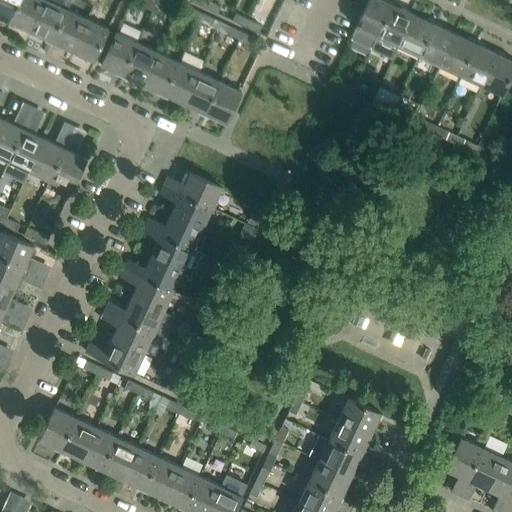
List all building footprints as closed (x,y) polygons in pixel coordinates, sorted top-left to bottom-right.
[(0,0),(0,16),(9,21),(19,0),(0,0)] [(30,31),(44,0),(19,0),(9,21),(30,31)] [(51,41),(66,8),(48,0),(44,0),(30,31),(51,41)] [(221,6),(207,0),(204,7),(217,14),(221,6)] [(377,36),(392,3),(385,0),(367,0),(350,37),(372,47),(377,36)] [(398,46),(413,13),(392,3),(377,36),(398,46)] [(198,20),(201,13),(189,7),(185,14),(198,20)] [(71,50),(87,18),(66,8),(51,41),(71,50)] [(211,27),(215,19),(201,13),(198,20),(211,27)] [(236,13),(232,21),(245,27),(249,19),(236,13)] [(418,55),(433,22),(413,13),(398,46),(418,55)] [(93,61),(108,28),(87,18),(71,50),(93,61)] [(262,26),(249,19),(245,27),(258,33),(262,26)] [(439,65),(454,32),(433,22),(418,55),(439,65)] [(239,40),(242,32),(230,26),(226,34),(239,40)] [(121,74),(137,42),(115,32),(100,64),(121,74)] [(252,46),(256,39),(242,32),(239,40),(252,46)] [(459,75),(475,42),(454,32),(439,65),(459,75)] [(142,84),(157,51),(137,42),(121,74),(142,84)] [(480,84),(495,52),(475,42),(459,75),(480,84)] [(163,94),(178,61),(157,51),(142,84),(163,94)] [(501,94),(511,71),(511,59),(495,52),(480,84),(501,94)] [(184,103),(198,71),(178,61),(163,94),(184,103)] [(204,113),(219,81),(198,71),(184,103),(204,113)] [(350,94),(354,86),(341,80),(337,88),(350,94)] [(226,123),(241,91),(219,81),(204,113),(226,123)] [(367,92),(354,86),(350,94),(363,100),(367,92)] [(391,113),(394,106),(382,100),(378,107),(391,113)] [(408,112),(394,106),(391,113),(404,120),(408,112)] [(0,157),(8,161),(23,129),(3,119),(0,124),(0,157)] [(432,133),(435,125),(423,119),(419,127),(432,133)] [(449,132),(435,125),(432,133),(445,139),(449,132)] [(87,146),(92,133),(70,126),(66,139),(87,146)] [(29,171),(44,138),(23,129),(8,161),(4,172),(24,181),(29,171)] [(64,148),(44,138),(29,171),(49,180),(64,148)] [(465,139),(461,146),(474,152),(478,145),(465,139)] [(86,158),(64,148),(49,180),(71,191),(86,158)] [(212,208),(222,186),(190,171),(184,184),(167,176),(163,185),(212,208)] [(202,228),(212,208),(163,185),(159,194),(175,201),(170,213),(202,228)] [(259,227),(267,209),(257,204),(249,222),(259,227)] [(192,249),(202,228),(170,213),(164,225),(148,217),(144,226),(192,249)] [(19,224),(6,218),(3,225),(16,231),(19,224)] [(182,270),(192,249),(144,226),(140,235),(156,243),(150,255),(182,270)] [(0,256),(23,267),(33,246),(0,231),(0,256)] [(45,244),(49,237),(36,231),(32,238),(45,244)] [(173,291),(182,270),(150,255),(144,267),(128,259),(124,268),(173,291)] [(23,267),(0,256),(0,281),(14,288),(23,267)] [(163,311),(173,291),(124,268),(120,277),(136,284),(131,296),(163,311)] [(14,288),(0,281),(0,306),(5,309),(14,288)] [(173,316),(163,311),(131,296),(125,308),(109,300),(105,309),(153,332),(163,337),(173,316)] [(144,353),(153,332),(105,309),(100,318),(117,326),(111,337),(144,353)] [(134,374),(144,353),(111,337),(106,349),(90,342),(85,351),(134,374)] [(96,374),(99,366),(86,360),(83,368),(96,374)] [(109,379),(112,372),(99,366),(96,374),(109,379)] [(141,386),(127,379),(123,386),(137,393),(141,386)] [(307,388),(300,385),(294,397),(301,401),(307,388)] [(150,399),(153,392),(141,386),(137,393),(150,399)] [(308,404),(301,401),(294,397),(288,411),(295,414),(295,413),(302,417),(308,404)] [(370,433),(380,412),(348,397),(338,418),(370,433)] [(179,412),(182,405),(169,399),(166,406),(179,412)] [(191,418),(194,411),(182,405),(179,412),(191,418)] [(60,449),(75,417),(54,407),(39,439),(60,449)] [(81,459),(96,426),(75,417),(60,449),(81,459)] [(220,432),(223,425),(210,418),(207,425),(220,432)] [(360,454),(370,433),(338,418),(328,439),(360,454)] [(233,437),(236,430),(223,425),(220,432),(233,437)] [(101,469),(117,436),(96,426),(81,459),(101,469)] [(287,430),(280,426),(274,439),(281,442),(287,430)] [(318,434),(308,455),(318,459),(351,475),(356,463),(363,467),(368,458),(360,454),(328,439),(318,434)] [(122,478),(137,446),(117,436),(101,469),(122,478)] [(459,495),(481,446),(460,436),(445,469),(457,475),(449,490),(459,495)] [(265,444),(252,438),(249,445),(262,451),(265,444)] [(275,455),(281,442),(274,439),(268,452),(275,455)] [(142,488),(157,455),(137,446),(122,478),(142,488)] [(487,489),(502,456),(481,446),(459,495),(468,499),(475,483),(487,489)] [(163,498),(178,465),(157,455),(142,488),(163,498)] [(495,511),(500,511),(511,487),(511,460),(502,456),(487,489),(498,494),(491,510),(495,511)] [(351,475),(318,459),(308,480),(341,496),(351,475)] [(184,507),(199,475),(178,465),(163,498),(184,507)] [(268,471),(261,467),(255,480),(262,483),(268,471)] [(193,511),(207,511),(220,485),(199,475),(184,507),(193,511)] [(256,496),(262,483),(255,480),(248,493),(256,496)] [(332,511),(341,496),(308,480),(298,501),(322,511),(332,511)] [(233,511),(241,495),(220,485),(207,511),(233,511)] [(511,487),(500,511),(511,511),(511,510),(511,487)] [(322,511),(298,501),(293,511),(322,511)]
